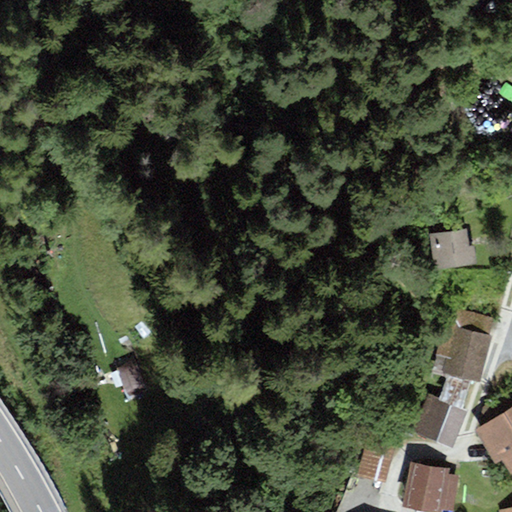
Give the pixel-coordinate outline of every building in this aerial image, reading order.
[(433,260),(437,260),(439,270),(477,265),(474,246),(469,247),(467,229),(429,234),(433,260)] [(454,325),(489,334),(493,318),(459,309),(454,325)] [(480,382),(492,335),(489,334),(454,325),(444,323),(432,369),(446,373),(470,379),(480,382)] [(146,395),(135,354),(115,359),(126,400),(146,395)] [(470,379),(446,373),(437,401),(460,410),(470,379)] [(453,447),(467,413),(460,410),(437,401),(428,397),(414,432),(453,447)] [(511,407),(503,414),(511,427),(511,407)] [(511,474),(511,427),(503,414),(474,432),(495,466),(503,461),(511,474)] [(356,476),(385,484),(397,444),(367,435),(356,476)] [(410,463),(401,508),(422,511),(441,511),(442,511),(447,511),(451,511),(458,475),(449,474),(450,470),(410,463)]
